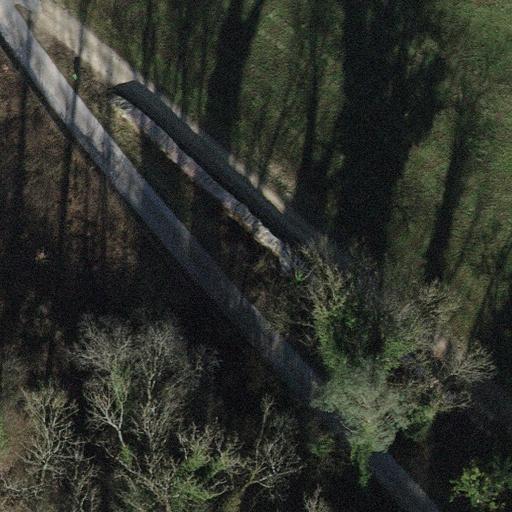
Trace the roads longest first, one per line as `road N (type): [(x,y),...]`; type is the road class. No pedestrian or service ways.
road 1 (track): [(24,0),(511,407)]
road 2 (track): [(0,30),(310,407),(408,511)]
